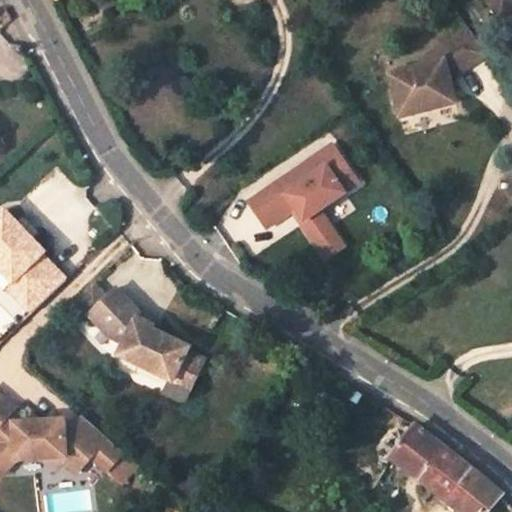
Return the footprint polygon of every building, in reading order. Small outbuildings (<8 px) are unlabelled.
[(511,0),(487,0),(503,23),(511,17),(511,0)] [(489,58),(471,31),(426,62),(428,67),(392,76),(402,120),(458,107),(450,69),(458,67),(463,75),(489,58)] [(350,250),(328,212),(365,190),(339,144),(247,197),(267,232),(296,215),(324,264),(350,250)] [(4,211),(0,215),(0,270),(12,282),(6,287),(31,313),(65,280),(41,255),(44,253),(4,211)] [(0,270),(0,289),(2,291),(6,287),(12,282),(0,270)] [(92,283),(74,300),(88,315),(106,298),(92,283)] [(106,298),(88,315),(108,337),(122,344),(117,353),(171,380),(187,349),(150,330),(151,327),(136,319),(138,314),(115,289),(106,298)] [(0,397),(0,473),(1,475),(14,460),(45,459),(64,458),(79,471),(90,459),(120,487),(137,468),(100,434),(91,444),(71,426),(70,428),(63,422),(14,424),(6,418),(14,410),(0,397)] [(100,434),(81,417),(71,426),(91,444),(100,434)] [(418,478),(459,511),(486,511),(500,496),(501,495),(491,486),(415,426),(393,451),(389,458),(418,478)] [(64,458),(45,459),(46,466),(61,465),(74,476),(79,471),(64,458)]
